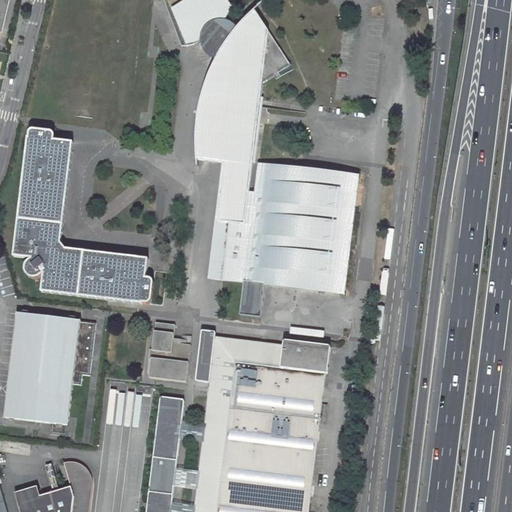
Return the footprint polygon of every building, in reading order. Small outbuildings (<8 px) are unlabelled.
[(201,111),(200,122),(200,124),(199,140),(199,158),(229,162),(256,165),(266,83),(294,64),(260,8),(251,16),(242,26),(238,21),(231,17),(237,4),(234,0),(172,0),(190,43),(195,42),(204,39),(205,46),(209,52),(213,56),(216,57),(220,58),(212,74),(206,94),(201,111)] [(32,132),(16,255),(33,257),(30,259),(27,262),(26,267),(27,271),(29,274),(33,277),(37,277),(41,276),(43,275),(46,270),(44,291),(148,303),(152,303),(154,301),(156,285),(156,282),(153,279),(148,278),(150,260),(68,249),(63,242),(75,142),(57,140),(57,135),(56,132),(54,131),(36,129),(35,129),(34,130),(32,132)] [(229,162),(214,277),(226,278),(236,195),(236,194),(236,193),(237,192),(237,191),(238,191),(238,190),(239,190),(258,192),(261,166),(256,165),(229,162)] [(344,293),(358,178),(336,175),(329,174),(261,166),(258,192),(239,190),(238,190),(238,191),(237,191),(237,192),(236,193),(236,194),(236,195),(226,278),(247,281),(242,316),(263,319),(268,283),(302,287),(344,293)] [(98,322),(20,313),(8,417),(57,423),(56,433),(74,435),(80,380),(87,381),(88,372),(93,373),(98,322)] [(175,322),(156,319),(150,374),(187,379),(192,342),(172,340),(175,322)] [(210,382),(205,420),(203,438),(199,467),(197,485),(195,501),(193,511),(306,511),(318,425),(324,426),(326,407),(320,406),(324,376),(327,376),(330,349),(283,342),(282,346),(215,337),(216,332),(202,330),(196,380),(210,382)] [(161,393),(147,511),(173,511),(174,499),(176,483),(178,464),(181,435),(183,417),(186,396),(161,393)] [(205,420),(183,417),(181,435),(203,438),(205,420)] [(88,511),(91,484),(92,481),(92,476),(91,472),(88,467),(85,464),(82,463),(78,461),(73,461),(67,462),(66,463),(72,488),(41,497),(38,487),(15,494),(20,511),(88,511)] [(199,467),(178,464),(176,483),(197,485),(199,467)] [(193,511),(195,501),(174,499),(173,511),(193,511)]
